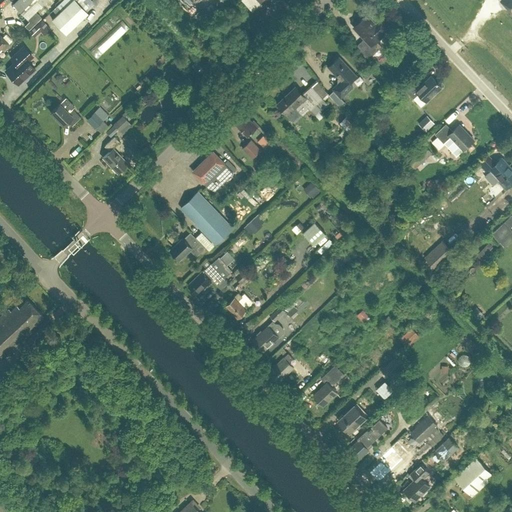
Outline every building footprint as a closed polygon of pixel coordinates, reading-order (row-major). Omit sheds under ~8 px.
[(28,29),(41,17),(35,10),(45,0),(15,0),(13,2),(28,17),(26,19),(29,21),(24,25),(28,29)] [(88,12),(76,0),(63,0),(54,9),(57,13),(52,18),(66,33),(88,12)] [(242,0),(258,16),(267,7),(264,5),(266,2),(267,0),(242,0)] [(511,0),(502,0),(511,9),(511,0)] [(354,26),(366,40),(357,48),(370,61),(374,58),(372,56),(382,46),(377,40),(385,33),(383,31),(388,26),(381,19),(376,24),(367,14),(354,26)] [(0,53),(4,50),(10,44),(0,33),(0,53)] [(25,75),(34,67),(27,59),(32,55),(24,46),(12,58),(16,62),(7,70),(18,82),(20,81),(22,81),(25,77),(25,75)] [(341,86),(342,87),(336,91),(341,97),(353,86),(349,83),(357,75),(339,56),(329,66),(342,80),(341,80),(341,86)] [(198,59),(193,64),(198,69),(203,64),(198,59)] [(369,67),(364,72),(368,77),(374,72),(369,67)] [(414,98),(419,93),(426,101),(442,86),(432,75),(420,86),(411,76),(401,85),(414,98)] [(317,80),(312,85),(317,90),(323,97),(328,92),(317,80)] [(317,90),(312,85),(304,93),(297,86),(278,103),(293,120),(308,106),(314,113),(327,101),(323,97),(317,90)] [(69,111),(60,103),(51,111),(64,124),(68,120),(72,124),(81,116),(73,107),(69,111)] [(86,119),(94,128),(103,120),(94,111),(86,119)] [(235,122),(248,135),(259,125),(254,119),(252,121),(245,113),(235,122)] [(348,114),(340,122),(349,132),(357,124),(348,114)] [(120,132),(129,122),(122,115),(112,124),(120,132)] [(420,123),(426,129),(432,123),(426,117),(420,123)] [(435,134),(445,143),(456,156),(474,139),(459,124),(453,130),(446,123),(435,134)] [(258,141),(262,145),(265,148),(271,142),(268,139),(264,135),(258,141)] [(103,157),(118,172),(128,163),(114,147),(120,141),(115,136),(104,146),(109,151),(103,157)] [(242,148),(252,158),(261,149),(251,139),(242,148)] [(424,144),(407,159),(415,168),(432,153),(424,144)] [(214,151),(194,171),(205,182),(204,182),(214,191),(234,171),(225,162),(214,151)] [(488,154),(479,163),(488,172),(491,169),(501,179),(499,181),(506,188),(511,182),(511,179),(511,180),(511,179),(511,168),(502,158),(496,163),(488,154)] [(312,181),(305,186),(313,195),(319,189),(312,181)] [(233,226),(199,191),(181,208),(204,231),(198,238),(191,231),(184,238),(183,237),(171,249),(181,259),(191,249),(197,255),(206,247),(209,250),(233,226)] [(261,224),(254,217),(248,223),(252,226),(255,230),(261,224)] [(315,244),(326,233),(315,221),(303,232),(315,244)] [(511,230),(503,221),(491,232),(501,242),(511,231),(511,230)] [(357,247),(369,260),(380,250),(368,238),(357,247)] [(455,252),(443,240),(424,257),(436,269),(455,252)] [(478,253),(482,257),(493,247),(489,243),(478,253)] [(225,276),(232,270),(219,256),(212,263),(211,262),(188,284),(198,294),(213,280),(218,284),(225,277),(225,276)] [(236,276),(242,282),(251,274),(245,267),(236,276)] [(235,296),(226,304),(238,317),(247,308),(250,306),(252,301),(245,293),(242,295),(239,291),(235,296)] [(0,315),(0,353),(3,357),(38,325),(34,320),(41,313),(28,299),(19,306),(17,304),(11,310),(9,308),(4,313),(3,313),(0,315)] [(476,307),(471,312),(478,319),(483,315),(476,307)] [(273,320),(253,339),(264,350),(269,345),(270,346),(275,341),(274,340),(284,331),(284,328),(279,323),(276,323),(273,320)] [(289,352),(269,371),(278,380),(284,375),(285,376),(295,366),(290,361),(294,357),(289,352)] [(381,370),(386,375),(400,362),(395,357),(381,370)] [(314,394),(324,404),(337,392),(331,385),(344,373),(335,364),(321,377),(326,383),(314,394)] [(425,412),(433,404),(439,398),(434,392),(428,398),(427,397),(418,405),(416,403),(405,414),(413,423),(425,412)] [(339,420),(350,431),(366,416),(355,404),(339,420)] [(438,424),(437,424),(428,414),(410,432),(420,442),(425,437),(436,426),(438,424)] [(359,440),(347,451),(357,461),(369,449),(373,445),(371,443),(382,432),(374,424),(358,438),(359,440)] [(443,461),(459,446),(449,436),(434,451),(443,461)] [(380,462),(369,473),(378,483),(403,459),(391,447),(378,459),(380,462)] [(472,496),(495,475),(476,456),(454,476),(472,496)] [(416,478),(405,489),(415,499),(430,485),(423,478),(430,471),(421,463),(411,473),(416,478)] [(177,511),(200,511),(190,500),(177,511)]
